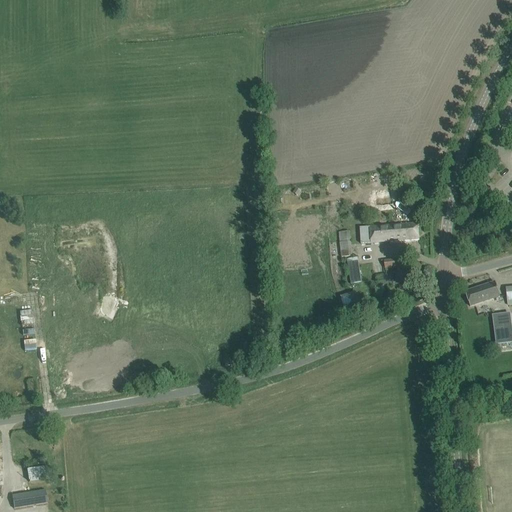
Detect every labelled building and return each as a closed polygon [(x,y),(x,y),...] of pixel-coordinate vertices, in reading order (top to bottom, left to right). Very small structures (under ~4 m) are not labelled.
[(361,244),(418,240),(417,224),(360,228),(361,244)] [(349,232),(339,233),(343,258),(353,256),(349,232)] [(362,283),(358,258),(347,260),(351,284),(362,283)] [(401,266),(400,259),(381,261),(382,264),(384,264),(385,268),(401,266)] [(376,276),(377,286),(393,283),(391,274),(376,276)] [(465,292),(470,307),(500,297),(495,282),(465,292)] [(360,309),(361,295),(345,294),(344,308),(360,309)] [(34,309),(22,311),(23,322),(36,320),(34,309)] [(504,344),(501,315),(492,316),(496,345),(504,344)] [(50,466),(28,468),(29,481),(51,479),(50,466)] [(47,504),(45,491),(12,496),(14,509),(47,504)]
